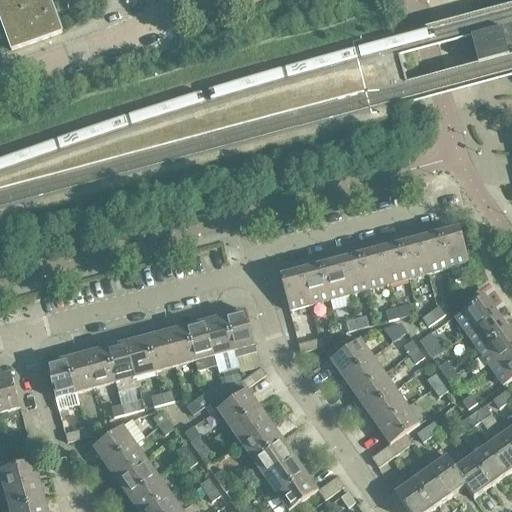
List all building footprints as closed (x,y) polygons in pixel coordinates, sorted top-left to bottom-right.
[(0,0),(0,5),(2,12),(0,14),(0,21),(11,53),(62,34),(49,0),(0,0)] [(469,265),(460,230),(439,236),(448,271),(469,265)] [(448,271),(439,236),(419,241),(428,276),(448,271)] [(428,276),(419,241),(399,247),(409,281),(428,276)] [(409,281),(399,247),(380,252),(389,287),(409,281)] [(389,287),(380,252),(360,257),(369,292),(389,287)] [(369,292),(360,257),(340,262),(350,297),(369,292)] [(350,297),(340,262),(321,268),(330,302),(350,297)] [(330,302),(321,268),(301,273),(310,308),(330,302)] [(310,308),(301,273),(280,278),(289,313),(310,308)] [(463,314),(484,299),(479,292),(458,306),(463,314)] [(467,337),(496,316),(484,299),(463,314),(455,320),(467,337)] [(409,318),(406,308),(396,310),(398,321),(409,318)] [(445,317),(439,308),(430,314),(437,323),(445,317)] [(398,321),(396,310),(385,313),(388,324),(398,321)] [(255,347),(245,313),(225,318),(234,353),(255,347)] [(437,323),(430,314),(422,320),(428,329),(437,323)] [(479,354),(508,333),(496,316),(467,337),(479,354)] [(234,353),(225,318),(205,323),(214,358),(234,353)] [(369,329),(366,318),(356,321),(359,331),(369,329)] [(359,331),(356,321),(345,324),(348,334),(359,331)] [(214,358),(205,323),(185,329),(195,364),(214,358)] [(195,364),(185,329),(165,334),(175,369),(195,364)] [(491,370),(511,355),(511,338),(508,333),(479,354),(491,370)] [(175,369),(165,334),(146,339),(155,374),(175,369)] [(422,341),(433,357),(443,350),(433,334),(422,341)] [(155,374),(146,339),(126,345),(135,379),(155,374)] [(325,348),(323,340),(311,343),(313,352),(325,348)] [(343,380),(372,359),(360,341),(341,355),(331,362),(343,380)] [(313,352),(311,343),(298,346),(300,355),(313,352)] [(418,351),(412,343),(403,349),(409,358),(418,351)] [(135,379),(126,345),(106,350),(116,385),(135,379)] [(331,362),(341,355),(336,347),(325,355),(331,362)] [(116,385),(106,350),(86,355),(96,390),(116,385)] [(424,360),(418,351),(409,358),(415,366),(424,360)] [(96,390),(86,355),(67,361),(76,395),(96,390)] [(503,388),(511,381),(511,355),(491,370),(503,388)] [(354,396),(384,376),(372,359),(343,380),(354,396)] [(76,395),(67,361),(46,366),(56,401),(76,395)] [(453,372),(447,363),(438,369),(444,378),(453,372)] [(266,377),(261,370),(250,377),(256,385),(266,377)] [(459,380),(453,372),(444,378),(450,387),(459,380)] [(0,415),(20,410),(10,376),(0,378),(0,415)] [(366,413),(395,392),(384,376),(354,396),(366,413)] [(442,385),(436,376),(427,382),(433,391),(442,385)] [(256,385),(250,377),(240,385),(245,392),(247,391),(256,385)] [(448,393),(442,385),(433,391),(439,400),(448,393)] [(511,402),(511,392),(510,390),(501,396),(508,405),(511,402)] [(229,429),(259,409),(247,391),(245,392),(217,412),(229,429)] [(378,430),(407,409),(395,392),(366,413),(378,430)] [(174,404),(171,393),(161,396),(164,407),(174,404)] [(164,407),(161,396),(151,399),(154,410),(164,407)] [(508,405),(501,396),(493,402),(499,411),(508,405)] [(210,406),(204,397),(195,403),(201,412),(210,406)] [(477,406),(471,397),(462,403),(468,412),(477,406)] [(201,412),(195,403),(186,409),(193,418),(201,412)] [(134,415),(131,404),(121,407),(124,418),(134,415)] [(124,418),(121,407),(111,410),(114,420),(124,418)] [(241,446),(271,425),(259,409),(229,429),(241,446)] [(406,436),(420,427),(407,409),(378,430),(390,447),(406,436)] [(168,423),(162,414),(153,421),(159,429),(168,423)] [(483,423),(476,414),(468,420),(474,429),(483,423)] [(474,429),(468,420),(459,426),(465,435),(474,429)] [(174,432),(168,423),(159,429),(165,438),(174,432)] [(440,433),(434,424),(425,430),(431,439),(440,433)] [(253,463),(282,442),(271,425),(241,446),(253,463)] [(105,467),(135,446),(122,429),(93,450),(105,467)] [(92,439),(90,430),(77,433),(80,442),(92,439)] [(431,439),(425,430),(416,436),(423,445),(431,439)] [(80,442),(77,433),(65,436),(67,445),(80,442)] [(378,470),(412,447),(413,446),(406,436),(390,447),(371,460),(378,470)] [(511,474),(511,446),(504,436),(487,448),(508,477),(511,474)] [(205,446),(199,438),(190,444),(196,453),(205,446)] [(30,448),(28,439),(15,443),(17,452),(30,448)] [(265,479),(294,459),(282,442),(253,463),(265,479)] [(117,484),(146,463),(135,446),(105,467),(117,484)] [(211,455),(205,446),(196,453),(202,461),(211,455)] [(191,456),(185,448),(176,454),(182,463),(191,456)] [(508,477),(487,448),(471,459),(491,489),(508,477)] [(34,462),(31,454),(19,457),(21,466),(34,462)] [(197,465),(191,456),(182,463),(188,471),(197,465)] [(276,496),(306,475),(294,459),(265,479),(276,496)] [(466,489),(454,471),(455,470),(446,459),(429,471),(450,500),(465,489),(466,489)] [(491,489),(471,459),(455,470),(454,471),(466,489),(465,489),(474,501),(491,489)] [(34,462),(21,466),(0,471),(0,475),(4,492),(39,483),(34,462)] [(129,500),(158,480),(146,463),(117,484),(129,500)] [(229,480),(222,471),(214,478),(220,486),(229,480)] [(432,511),(450,500),(429,471),(412,483),(432,511)] [(287,511),(290,511),(318,493),(306,475),(276,496),(287,511)] [(325,503),(344,489),(337,479),(318,493),(325,503)] [(136,511),(147,511),(170,496),(158,480),(129,500),(136,511)] [(235,489),(229,480),(220,486),(226,495),(235,489)] [(215,490),(209,481),(200,487),(206,496),(215,490)] [(10,511),(45,503),(39,483),(4,492),(9,511),(10,511)] [(432,511),(412,483),(395,495),(406,511),(432,511)] [(221,499),(215,490),(206,496),(212,505),(221,499)] [(356,506),(348,495),(340,500),(348,511),(356,506)] [(180,511),(170,496),(147,511),(180,511)] [(46,511),(45,503),(10,511),(46,511)]
